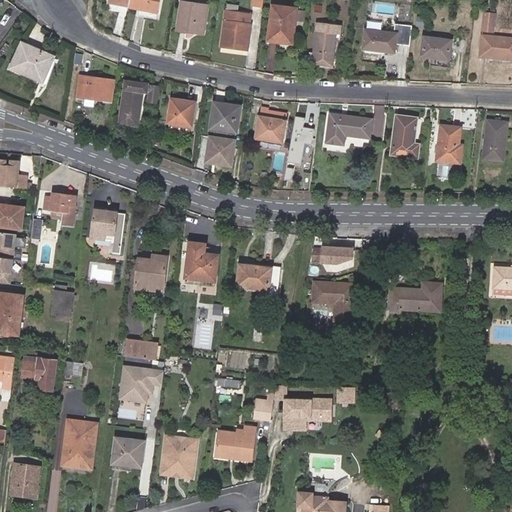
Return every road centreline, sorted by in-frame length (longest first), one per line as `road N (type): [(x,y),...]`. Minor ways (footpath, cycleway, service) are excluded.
road 1 (tertiary): [(0,122),(260,210),(511,214)]
road 2 (residential): [(48,0),(98,42),(141,59),(273,87),(511,98)]
